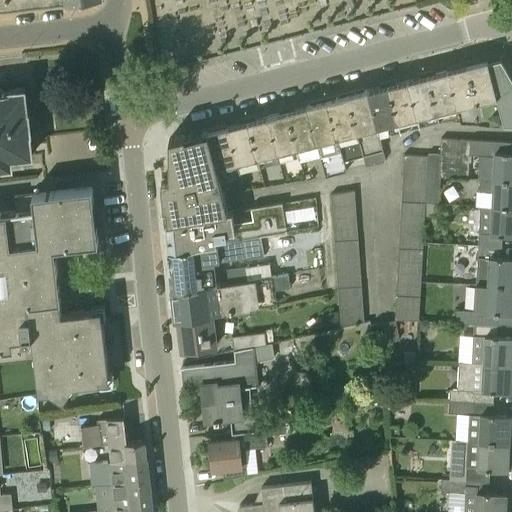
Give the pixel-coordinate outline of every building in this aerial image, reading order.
[(0,0),(0,9),(64,2),(65,5),(92,0),(0,0)] [(487,59),(466,65),(478,113),(494,109),(501,133),(511,133),(511,79),(500,58),(487,61),(487,59)] [(480,123),(478,113),(466,65),(446,70),(458,116),(460,122),(480,123)] [(438,121),(458,116),(446,70),(426,75),(438,121)] [(418,126),(438,121),(426,75),(406,80),(418,126)] [(399,131),(418,126),(406,80),(387,85),(399,131)] [(379,137),(399,131),(387,85),(366,90),(378,137),(379,137)] [(32,155),(25,88),(7,89),(7,90),(3,90),(3,91),(0,90),(0,169),(14,168),(14,167),(21,166),(20,157),(32,155)] [(385,160),(379,137),(378,137),(366,90),(346,95),(361,155),(363,155),(366,166),(384,161),(385,160)] [(343,160),(361,155),(346,95),(327,100),(345,171),(346,171),(343,160)] [(325,176),(345,171),(327,100),(307,105),(319,152),(325,176)] [(298,157),(319,152),(307,105),(287,110),(298,157)] [(278,162),(298,157),(287,110),(266,116),(278,162)] [(258,167),(278,162),(266,116),(246,121),(258,167)] [(241,171),(258,167),(246,121),(227,126),(241,182),(243,182),(241,171)] [(222,187),(241,182),(227,126),(207,131),(222,187)] [(228,211),(207,131),(205,129),(168,138),(168,141),(168,178),(160,179),(162,192),(164,220),(228,211)] [(478,179),(480,179),(511,180),(511,141),(440,137),(439,153),(441,176),(467,177),(468,164),(470,164),(471,154),(478,154),(478,159),(479,159),(478,179)] [(441,176),(439,153),(427,152),(427,155),(426,167),(426,177),(425,188),(424,199),(424,203),(439,203),(441,176)] [(426,167),(427,155),(403,154),(403,166),(426,167)] [(426,177),(426,167),(403,166),(402,176),(426,177)] [(426,177),(402,176),(402,187),(425,188),(426,177)] [(511,207),(511,180),(480,179),(479,191),(492,192),(491,206),(511,207)] [(93,308),(67,311),(66,303),(91,300),(90,285),(76,286),(75,276),(65,277),(67,294),(60,295),(55,245),(98,241),(91,187),(15,195),(16,211),(0,212),(0,363),(35,360),(38,392),(50,391),(63,398),(73,383),(100,380),(100,378),(107,371),(108,371),(107,362),(102,315),(101,315),(93,309),(93,308)] [(425,188),(402,187),(401,198),(424,199),(425,188)] [(330,193),(331,207),(355,203),(354,190),(330,193)] [(424,199),(401,198),(400,209),(424,210),(424,203),(424,199)] [(286,231),(282,203),(251,207),(253,219),(232,222),(230,211),(228,211),(164,220),(168,250),(261,235),(286,231)] [(331,207),(332,220),(356,216),(355,203),(331,207)] [(511,207),(491,206),(480,206),(478,231),(470,230),(469,244),(501,246),(502,233),(511,233),(511,207)] [(424,210),(400,209),(400,220),(423,221),(424,210)] [(332,220),(333,233),(357,230),(356,216),(332,220)] [(423,221),(400,220),(399,231),(423,232),(423,221)] [(439,234),(433,228),(427,234),(434,240),(439,234)] [(333,233),(334,246),(358,243),(357,230),(333,233)] [(423,232),(399,231),(398,242),(422,243),(423,232)] [(171,291),(217,284),(214,261),(218,261),(243,258),(263,255),(263,250),(261,235),(168,250),(171,291)] [(422,243),(398,242),(398,253),(421,254),(422,243)] [(334,246),(335,259),(359,256),(358,243),(334,246)] [(511,258),(501,258),(501,246),(469,244),(468,255),(477,255),(476,284),(511,285),(511,258)] [(421,254),(398,253),(397,264),(421,265),(421,254)] [(335,259),(336,272),(360,269),(359,256),(335,259)] [(421,265),(397,264),(397,275),(420,276),(421,265)] [(247,279),(245,267),(245,266),(226,268),(228,283),(247,279)] [(336,272),(337,286),(361,282),(360,269),(336,272)] [(288,274),(273,276),(247,279),(228,283),(217,284),(171,291),(172,294),(173,320),(178,320),(214,315),(250,309),(249,308),(276,304),(274,290),(290,288),(288,274)] [(420,276),(397,275),(396,286),(419,287),(420,276)] [(338,299),(362,295),(361,282),(337,286),(338,299)] [(511,285),(476,284),(474,310),(456,309),(456,322),(474,323),(497,324),(497,312),(511,313),(511,285)] [(419,287),(396,286),(395,297),(419,298),(419,287)] [(338,299),(339,312),(363,309),(362,295),(338,299)] [(419,298),(395,297),(395,308),(418,309),(419,298)] [(418,309),(395,308),(394,318),(418,320),(418,309)] [(339,312),(340,325),(364,322),(363,309),(339,312)] [(326,325),(339,324),(338,311),(329,311),(325,316),(326,325)] [(218,345),(214,315),(178,320),(181,350),(218,345)] [(430,320),(419,319),(419,331),(426,331),(430,327),(430,320)] [(373,344),(400,339),(396,320),(369,324),(373,344)] [(511,337),(496,336),(497,324),(474,323),(473,334),(484,336),(482,362),(465,361),(465,362),(511,364),(511,337)] [(234,350),(265,343),(264,332),(232,336),(234,350)] [(236,432),(257,429),(256,416),(252,417),(248,385),(258,384),(256,361),(274,357),(272,341),(265,343),(234,350),(235,361),(181,367),(183,386),(201,384),(204,420),(230,417),(232,432),(236,432)] [(511,390),(511,368),(511,364),(465,362),(464,389),(450,388),(449,400),(492,403),(493,391),(511,391),(511,390)] [(406,399),(387,398),(387,408),(405,408),(406,399)] [(511,415),(492,414),(492,403),(449,400),(448,412),(467,413),(466,441),(508,443),(509,417),(511,416),(511,415)] [(112,461),(148,456),(146,439),(127,441),(124,416),(107,418),(99,418),(100,423),(96,423),(95,415),(80,417),(83,446),(110,443),(112,461)] [(43,430),(51,429),(50,419),(42,420),(43,430)] [(257,429),(236,432),(237,438),(209,441),(212,470),(223,469),(224,479),(247,475),(247,473),(258,472),(256,447),(267,446),(266,435),(286,433),(285,421),(265,424),(266,429),(257,429)] [(507,468),(508,443),(466,441),(465,480),(488,481),(489,468),(511,470),(511,469),(507,468)] [(45,450),(47,461),(57,460),(56,449),(45,450)] [(92,484),(96,484),(150,479),(148,456),(112,461),(97,462),(90,463),(92,484)] [(153,511),(150,479),(96,484),(98,509),(65,511),(64,511),(153,511)] [(488,481),(465,480),(442,479),(441,490),(464,491),(464,511),(504,511),(506,495),(510,495),(510,494),(487,493),(488,481)] [(36,482),(37,491),(46,490),(45,481),(36,482)] [(313,511),(311,482),(261,487),(263,502),(239,505),(239,511),(313,511)] [(0,509),(12,508),(11,493),(0,494),(0,488),(0,509)]
